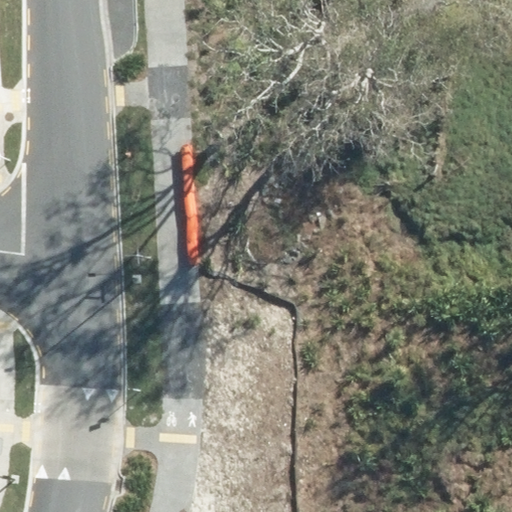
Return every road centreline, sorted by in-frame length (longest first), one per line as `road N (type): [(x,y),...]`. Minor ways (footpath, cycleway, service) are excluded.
road 1 (residential): [(78,255),(81,415),(56,511)]
road 2 (residential): [(68,0),(78,255)]
